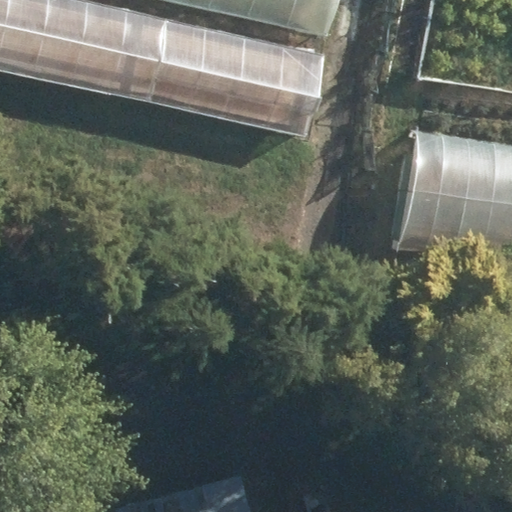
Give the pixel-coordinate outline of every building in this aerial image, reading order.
[(326,54),(81,0),(0,0),(0,81),(305,149),(326,54)] [(332,0),(157,0),(324,37),(332,0)] [(511,0),(416,0),(404,75),(511,93),(511,0)] [(449,256),(511,265),(511,147),(467,141),(449,256)] [(89,455),(79,379),(26,386),(36,462),(89,455)] [(103,511),(246,511),(236,476),(103,511)]
